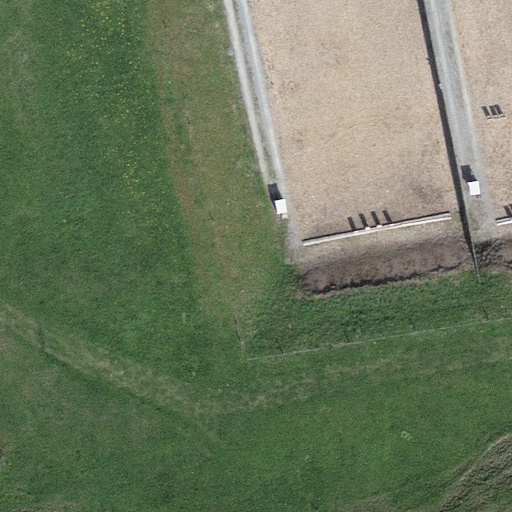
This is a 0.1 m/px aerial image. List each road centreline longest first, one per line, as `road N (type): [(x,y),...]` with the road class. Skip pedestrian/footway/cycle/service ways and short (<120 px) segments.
road 1 (track): [(0,498),(139,479),(191,455),(282,390),(511,350)]
road 2 (track): [(253,406),(169,392),(0,307)]
